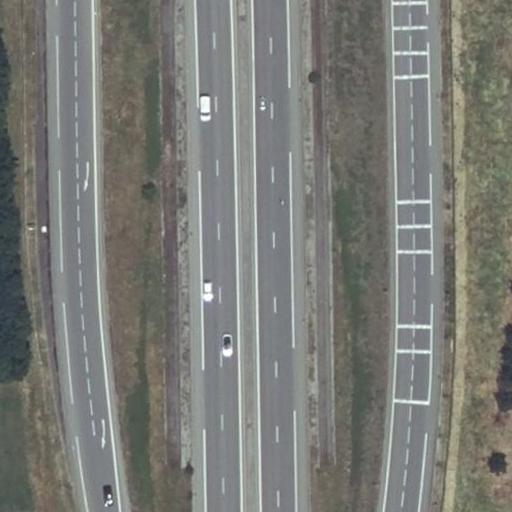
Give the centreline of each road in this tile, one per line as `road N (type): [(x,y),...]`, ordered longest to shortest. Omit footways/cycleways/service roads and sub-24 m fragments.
road 1 (trunk): [(74,0),(78,243),(104,511)]
road 2 (trunk): [(397,511),(414,329),(409,0)]
road 3 (trunk): [(281,511),(266,0)]
road 4 (trunk): [(216,0),(224,511)]
